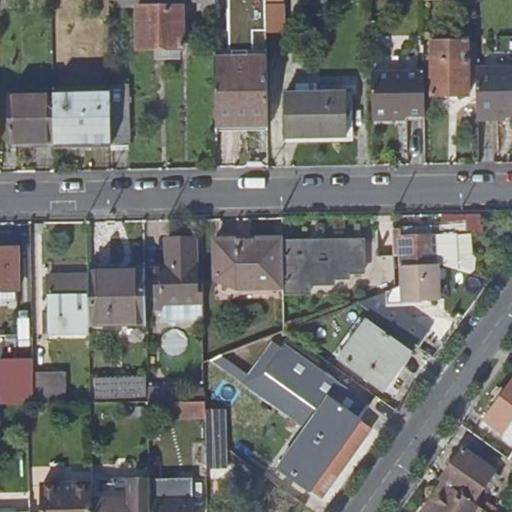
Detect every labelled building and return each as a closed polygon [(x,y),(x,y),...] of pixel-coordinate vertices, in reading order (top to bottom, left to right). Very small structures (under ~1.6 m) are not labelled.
[(118,0),(118,8),(139,7),(141,50),(188,49),(187,2),(205,3),(205,18),(216,18),(215,0),(118,0)] [(269,30),(284,31),(285,7),(271,6),(269,30)] [(470,42),(433,43),(433,96),(472,96),(470,42)] [(269,56),(216,57),(217,122),(270,121),(269,56)] [(511,68),(478,70),(479,121),(502,121),(502,115),(511,114),(511,68)] [(427,72),(375,72),(376,120),(395,120),(395,115),(427,114),(427,72)] [(113,86),(113,88),(113,115),(114,145),(114,150),(133,149),(132,86),(113,86)] [(113,88),(55,89),(55,95),(56,140),(56,146),(114,145),(113,115),(113,88)] [(350,92),(287,93),(288,137),(350,136),(350,92)] [(56,140),(55,95),(12,95),(13,141),(56,140)] [(482,214),(439,212),(439,229),(481,231),(482,214)] [(432,227),(395,227),(396,258),(403,258),(404,285),(397,287),(382,294),(388,309),(403,303),(402,297),(438,296),(438,266),(456,266),(468,274),(472,270),(472,260),(467,256),(467,235),(455,235),(432,236),(432,227)] [(219,297),(287,295),(285,239),(255,240),(255,248),(240,248),(241,241),(218,242),(219,297)] [(150,268),(150,272),(150,315),(156,319),(206,318),(206,304),(197,304),(197,287),(197,241),(170,240),(171,268),(150,268)] [(366,241),(287,242),(288,292),(312,292),(312,283),(336,283),(336,277),(351,277),(351,271),(366,271),(366,241)] [(10,249),(0,248),(0,288),(11,288),(10,249)] [(91,272),(91,274),(92,323),(150,322),(150,315),(150,272),(129,271),(129,281),(117,281),(117,272),(91,272)] [(92,323),(91,274),(51,275),(51,335),(93,334),(92,323)] [(206,304),(206,286),(197,287),(197,304),(206,304)] [(0,302),(20,303),(21,292),(0,290),(0,302)] [(409,317),(394,329),(418,346),(429,332),(409,317)] [(409,351),(367,321),(341,357),(383,388),(409,351)] [(277,342),(275,337),(216,361),(307,429),(320,412),(266,374),(259,382),(232,362),(277,342)] [(287,348),(277,342),(257,367),(266,374),(287,348)] [(291,343),(287,348),(356,398),(360,392),(291,343)] [(320,412),(307,429),(281,466),(323,497),(374,427),(361,418),(369,407),(356,398),(287,348),(266,374),(320,412)] [(0,404),(30,404),(35,403),(34,377),(34,364),(1,364),(1,388),(0,388),(0,404)] [(34,377),(35,403),(66,403),(66,377),(34,377)] [(149,401),(151,401),(151,388),(151,381),(94,382),(94,402),(149,401)] [(511,383),(506,392),(502,389),(494,400),(498,404),(485,423),(503,437),(509,428),(511,429),(511,383)] [(151,388),(151,401),(178,401),(178,387),(151,388)] [(208,400),(178,401),(151,401),(149,401),(149,414),(178,414),(178,416),(208,415),(208,408),(208,400)] [(208,415),(209,444),(209,471),(209,479),(218,479),(218,423),(227,424),(227,408),(208,408),(208,415)] [(209,471),(209,444),(195,445),(195,471),(209,471)] [(480,459),(465,449),(444,479),(446,483),(431,504),(434,506),(430,511),(466,511),(475,499),(478,501),(488,487),(493,491),(504,477),(484,462),(488,457),(483,454),(480,459)] [(96,499),(96,511),(150,511),(150,480),(150,477),(130,478),(130,499),(96,499)] [(130,499),(130,478),(96,478),(96,485),(96,499),(130,499)] [(194,511),(194,480),(150,480),(150,511),(194,511)] [(86,511),(86,485),(45,486),(45,511),(68,511),(77,511),(76,511),(86,511)] [(96,485),(86,485),(86,511),(76,511),(77,511),(68,511),(96,511),(96,499),(96,485)]
